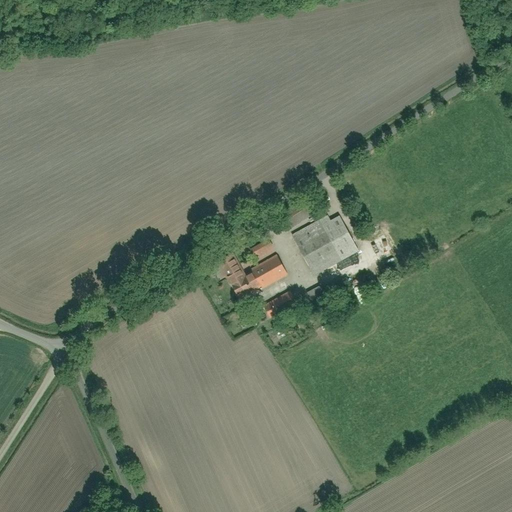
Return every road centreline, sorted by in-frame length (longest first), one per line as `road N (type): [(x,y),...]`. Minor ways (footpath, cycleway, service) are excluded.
road 1 (residential): [(64,354),(81,331),(511,54)]
road 2 (unclassified): [(137,511),(79,371),(64,354)]
